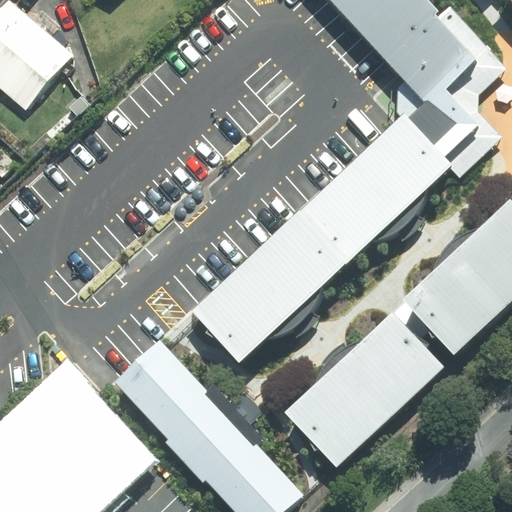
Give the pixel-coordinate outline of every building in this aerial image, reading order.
[(0,0),(0,9),(6,2),(8,0),(0,0)] [(425,109),(195,321),(240,369),(450,176),(443,168),(479,135),(446,100),(481,68),(417,0),(322,0),(384,64),(389,70),(425,109)] [(511,0),(497,0),(511,16),(511,0)] [(6,2),(0,9),(0,90),(26,112),(73,59),(52,41),(61,31),(42,15),(33,26),(6,2)] [(194,198),(194,199),(195,200),(197,200),(198,200),(199,200),(200,199),(201,198),(201,196),(201,195),(201,194),(200,193),(199,192),(197,192),(196,192),(195,193),(194,194),(193,195),(193,197),(194,198)] [(185,206),(186,207),(187,208),(188,208),(190,208),(191,208),(192,207),(193,206),(193,204),(193,203),(192,202),(192,201),(190,200),(189,200),(188,200),(186,201),(185,202),(185,203),(185,205),(185,206)] [(177,215),(178,216),(179,217),(180,217),(182,217),(183,217),(184,216),(185,215),(185,213),(185,212),(184,211),(183,210),(182,209),(181,209),(180,209),(178,210),(177,211),(177,212),(177,214),(177,215)] [(511,212),(285,423),(334,475),(511,310),(511,212)] [(290,511),(303,500),(160,349),(114,392),(227,511),(290,511)] [(97,511),(151,462),(68,373),(0,436),(0,501),(10,511),(97,511)]
